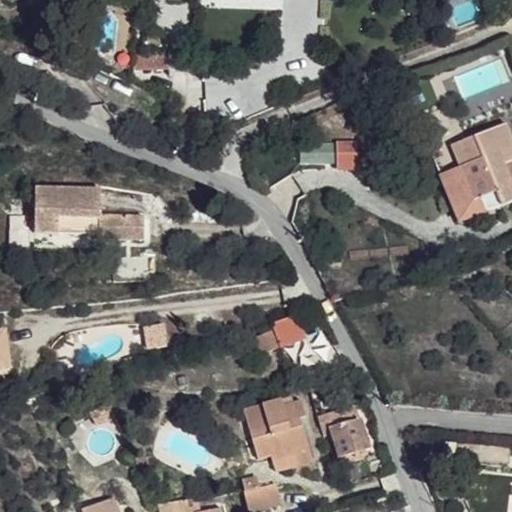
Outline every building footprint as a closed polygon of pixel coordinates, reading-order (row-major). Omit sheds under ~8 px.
[(54,0),(55,9),(69,9),(68,0),(54,0)] [(172,68),(169,50),(148,50),(137,51),(136,56),(136,69),(172,68)] [(428,153),(453,215),(484,202),(495,198),(498,206),(511,200),(511,146),(503,123),(428,153)] [(337,145),(338,164),(364,164),(364,145),(337,145)] [(37,186),(37,217),(103,216),(103,187),(37,186)] [(484,202),(453,215),(456,223),(488,211),(484,202)] [(100,230),(100,238),(143,237),(144,232),(145,216),(103,216),(37,217),(37,230),(100,230)] [(165,322),(148,325),(151,348),(169,345),(165,322)] [(291,395),(243,409),(257,459),(270,456),(271,461),(296,454),(294,449),(307,445),(301,423),(294,425),(292,419),(299,417),(305,416),(300,398),(293,401),(291,395)] [(349,406),(317,416),(320,430),(328,427),(337,458),(369,449),(360,418),(357,419),(353,420),(350,409),(349,406)] [(296,454),(271,461),(274,471),(311,460),(307,445),(294,449),(296,454)] [(369,449),(337,458),(339,465),(341,464),(370,456),(369,449)] [(243,476),(246,490),(261,487),(258,473),(243,476)] [(246,490),(250,510),(282,504),(277,484),(261,487),(246,490)] [(117,511),(113,498),(83,509),(84,511),(117,511)] [(197,500),(156,508),(157,511),(220,511),(219,506),(199,510),(197,500)]
